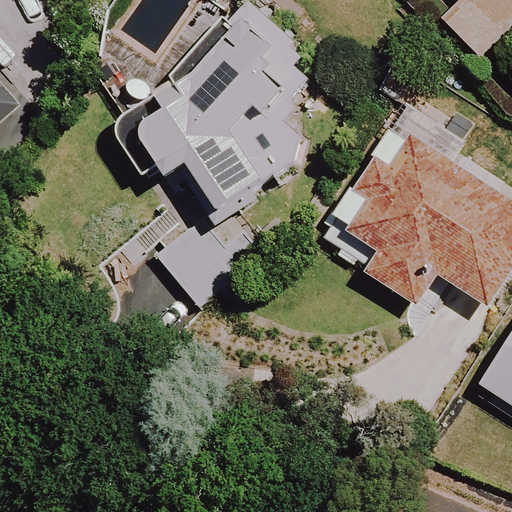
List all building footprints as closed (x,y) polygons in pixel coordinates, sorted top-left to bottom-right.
[(511,0),(441,0),(450,9),(435,24),(473,63),(511,24),(511,0)] [(281,99),(239,49),(132,139),(166,180),(208,230),(299,153),(265,113),(281,99)] [(0,118),(13,108),(0,91),(0,118)] [(481,315),(511,271),(511,215),(410,143),(394,132),(323,232),(367,263),(357,278),(410,315),(434,282),(481,315)] [(511,333),(474,394),(511,417),(511,333)]
